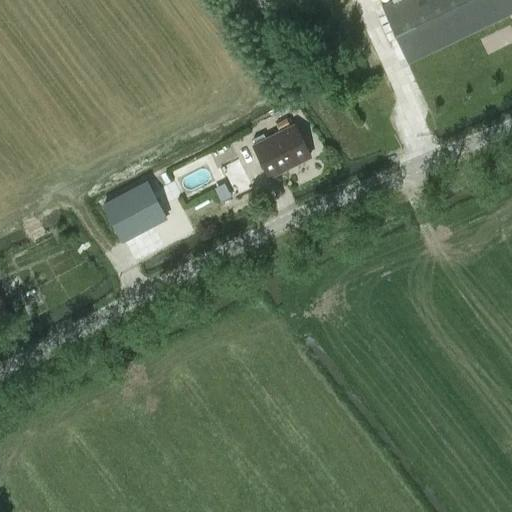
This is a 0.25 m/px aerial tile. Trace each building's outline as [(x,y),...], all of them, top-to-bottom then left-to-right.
[(390,0),(392,2),(406,34),(476,0),(390,0)] [(287,118),(276,124),(280,131),(290,125),(287,118)] [(295,125),(254,146),(270,176),(311,155),(295,125)] [(222,165),(228,180),(215,185),(222,201),(239,194),(240,195),(257,188),(243,156),(222,165)] [(0,294),(0,326),(13,319),(0,294)]
